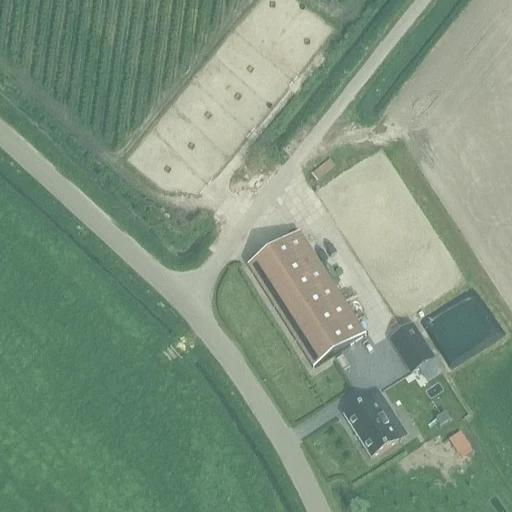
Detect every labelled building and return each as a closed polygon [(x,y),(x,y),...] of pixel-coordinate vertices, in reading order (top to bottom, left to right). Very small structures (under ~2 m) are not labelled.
[(284,325),(313,370),(349,347),(364,337),(299,234),(248,267),(284,325)] [(411,331),(391,343),(399,357),(419,345),(411,331)] [(353,353),(349,347),(313,370),(333,401),(353,388),(346,377),(355,371),(349,362),(346,357),(353,353)] [(363,389),(368,398),(390,385),(384,376),(363,389)] [(371,400),(343,417),(370,460),(398,442),(382,417),(390,412),(379,395),(371,400)] [(459,433),(448,441),(456,454),(457,455),(457,454),(460,460),(472,453),(468,447),(469,447),(460,433),(459,433)]
